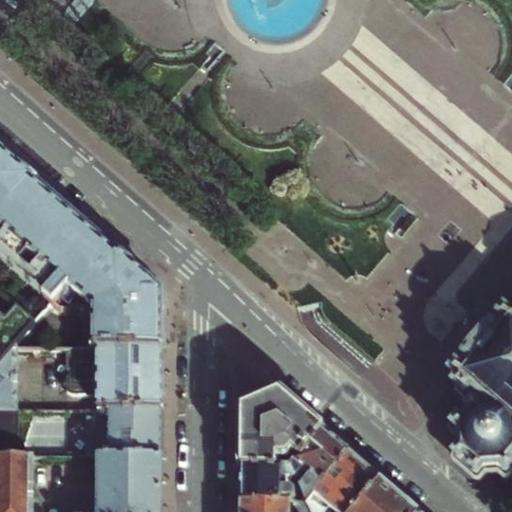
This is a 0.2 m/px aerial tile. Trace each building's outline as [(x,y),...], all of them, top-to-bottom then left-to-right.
[(0,368),(14,353),(51,311),(59,318),(67,318),(74,310),(84,320),(85,353),(163,353),(163,296),(148,283),(147,285),(133,273),(134,271),(130,267),(129,269),(119,260),(120,259),(116,255),(114,256),(102,246),(104,244),(99,241),(98,242),(85,231),(86,230),(83,227),(82,228),(73,221),(69,217),(70,216),(66,212),(65,214),(58,208),(52,202),(53,201),(49,197),(47,198),(43,194),(36,188),(37,187),(33,183),(31,185),(21,176),(23,174),(19,171),(17,172),(5,161),(6,160),(0,154),(0,368)] [(511,320),(511,322),(504,315),(476,347),(447,380),(454,387),(450,392),(463,403),(467,398),(469,400),(470,398),(482,408),(478,414),(470,408),(449,433),(458,441),(459,454),(453,461),(478,483),(484,476),(496,474),(505,482),(511,474),(511,320)] [(0,412),(13,412),(14,353),(0,368),(0,412)] [(97,397),(97,413),(163,413),(163,382),(163,353),(85,353),(72,353),(66,358),(66,372),(71,376),(66,379),(66,393),(71,397),(97,397)] [(290,472),(322,435),(300,416),(279,398),(242,416),(242,472),(290,472)] [(97,413),(94,413),(94,461),(99,461),(162,461),(163,440),(163,413),(97,413)] [(290,472),(306,508),(350,459),(336,447),(322,435),(290,472)] [(306,508),(307,511),(327,511),(329,510),(331,511),(357,511),(380,486),(364,471),(350,459),(306,508)] [(33,511),(33,460),(0,460),(0,511),(33,511)] [(162,511),(162,500),(162,461),(99,461),(98,511),(162,511)] [(241,508),(306,508),(290,472),(242,472),(242,491),(241,508)] [(410,511),(400,503),(380,486),(357,511),(410,511)]
